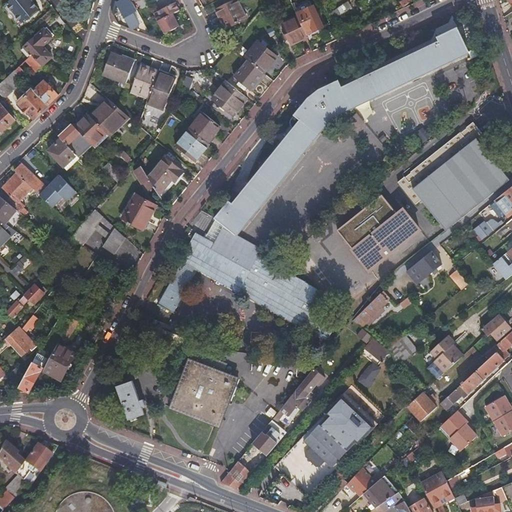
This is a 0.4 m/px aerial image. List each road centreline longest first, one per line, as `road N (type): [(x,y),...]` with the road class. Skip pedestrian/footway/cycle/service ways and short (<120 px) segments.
road 1 (residential): [(457,0),(293,78),(176,222),(74,406)]
road 2 (residential): [(0,168),(74,97),(99,28)]
road 3 (residential): [(99,28),(194,56),(203,36),(187,0)]
road 4 (residential): [(70,434),(213,492)]
road 5 (residential): [(213,492),(80,423)]
